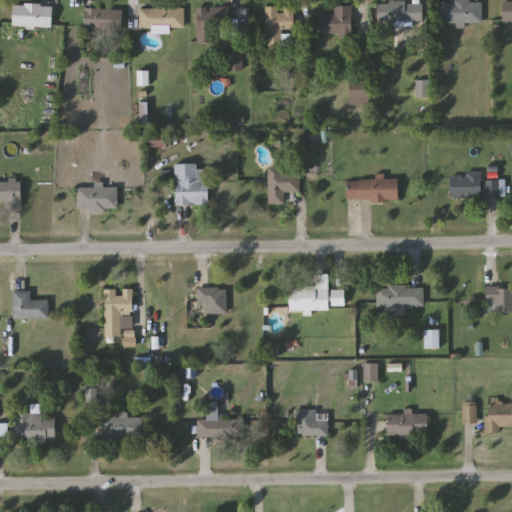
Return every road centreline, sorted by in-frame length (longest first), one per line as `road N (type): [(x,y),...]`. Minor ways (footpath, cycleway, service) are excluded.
road 1 (residential): [(511,239),(0,249)]
road 2 (residential): [(511,475),(0,484)]
